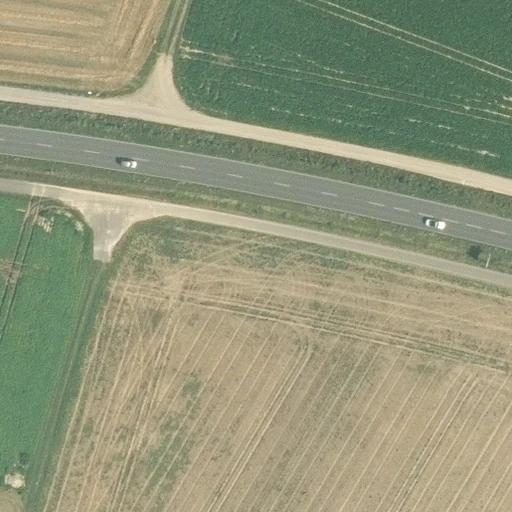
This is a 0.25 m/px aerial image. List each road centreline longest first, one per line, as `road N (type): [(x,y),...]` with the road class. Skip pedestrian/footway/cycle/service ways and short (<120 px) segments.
road 1 (track): [(511,289),(0,185)]
road 2 (secondary): [(511,237),(273,184),(0,140)]
road 3 (track): [(511,190),(150,114),(0,95)]
road 4 (track): [(29,511),(127,206)]
